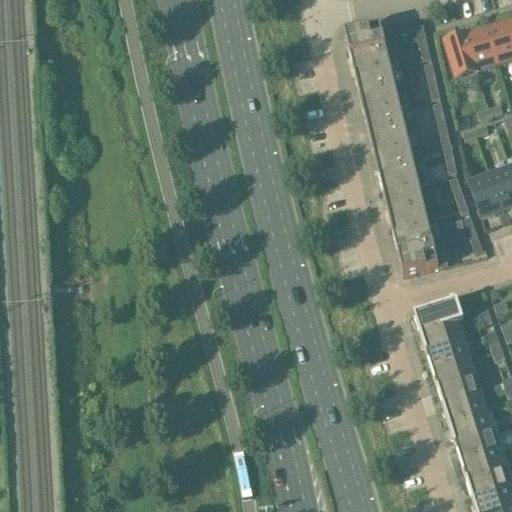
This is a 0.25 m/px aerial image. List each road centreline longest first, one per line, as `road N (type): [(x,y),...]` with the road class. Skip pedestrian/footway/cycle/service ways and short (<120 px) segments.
road 1 (primary): [(356,511),(293,287),(228,0)]
road 2 (primary): [(177,0),(298,511)]
road 3 (residential): [(384,308),(313,17)]
road 4 (residential): [(446,511),(384,308)]
road 5 (residential): [(511,269),(384,308)]
